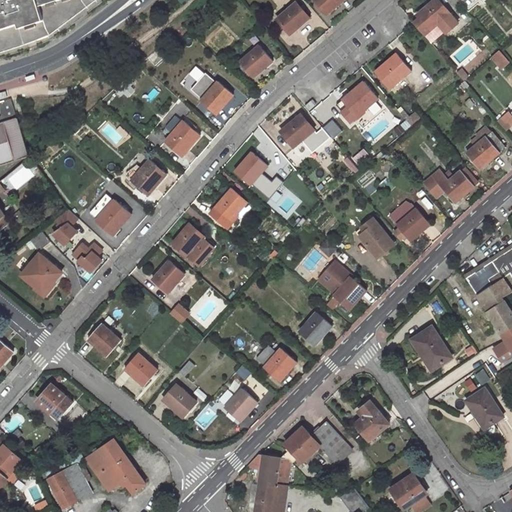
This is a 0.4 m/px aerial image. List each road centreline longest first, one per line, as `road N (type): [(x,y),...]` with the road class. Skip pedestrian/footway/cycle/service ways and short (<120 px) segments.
road 1 (residential): [(51,346),(263,102),(384,0)]
road 2 (residential): [(359,334),(449,471),(485,488),(511,480)]
road 3 (tertiary): [(359,334),(207,490)]
road 4 (unclassified): [(207,490),(205,477),(178,450),(51,346)]
road 5 (tertiary): [(511,184),(359,334)]
road 6 (unclassified): [(0,73),(56,52),(131,0)]
